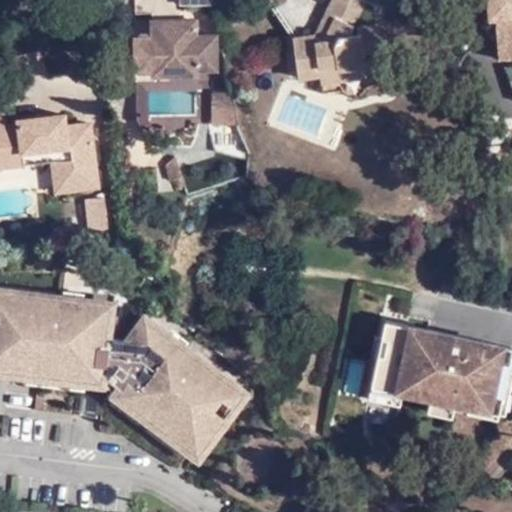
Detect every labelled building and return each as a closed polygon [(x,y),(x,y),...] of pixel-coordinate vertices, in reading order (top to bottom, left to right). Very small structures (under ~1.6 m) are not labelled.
[(374,4),(365,0),(330,0),(316,30),(292,34),(296,76),(317,73),(318,82),(364,77),(363,72),(382,69),(374,4)] [(511,0),(484,0),(486,20),(493,20),(496,57),(511,56),(511,0)] [(169,25),(169,18),(150,18),(150,35),(133,35),(134,77),(154,77),(154,73),(154,67),(170,66),(170,73),(194,72),(194,66),(214,66),(213,34),(194,33),(194,25),(169,25)] [(12,87),(49,76),(41,49),(5,60),(12,87)] [(211,122),(220,122),(220,112),(232,112),(228,90),(211,91),(211,122)] [(158,107),(178,112),(182,96),(161,91),(158,107)] [(0,153),(50,146),(51,159),(56,190),(98,184),(89,120),(65,123),(64,113),(52,114),(35,116),(18,119),(18,122),(7,124),(5,104),(0,104),(0,153)] [(234,122),(232,112),(220,112),(220,122),(234,122)] [(0,165),(51,159),(50,146),(0,153),(0,165)] [(105,197),(87,199),(89,229),(107,227),(105,197)] [(126,339),(111,337),(115,302),(0,287),(0,374),(105,388),(107,375),(119,384),(111,395),(199,461),(250,393),(144,313),(126,339)] [(507,346),(385,321),(369,399),(400,406),(403,394),(430,400),(455,405),(492,413),(507,346)] [(511,347),(507,346),(492,413),(499,414),(511,353),(511,347)] [(455,405),(430,400),(428,411),(452,416),(455,405)] [(242,475),(284,466),(276,430),(234,439),(242,475)]
